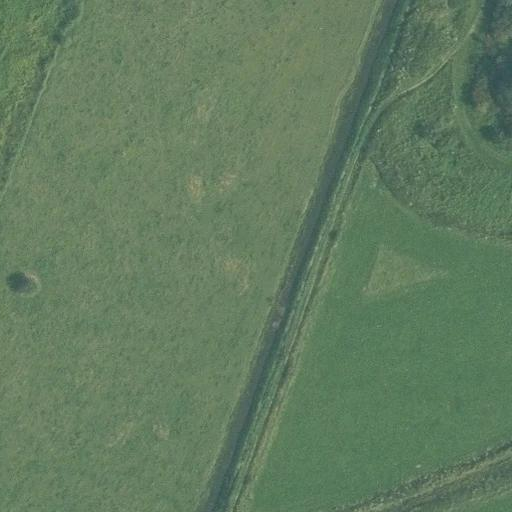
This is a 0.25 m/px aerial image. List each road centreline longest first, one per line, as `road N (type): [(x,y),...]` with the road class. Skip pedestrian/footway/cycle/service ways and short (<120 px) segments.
road 1 (track): [(227,511),(367,137),(401,91)]
road 2 (track): [(511,163),(483,150),(464,125),(466,52)]
